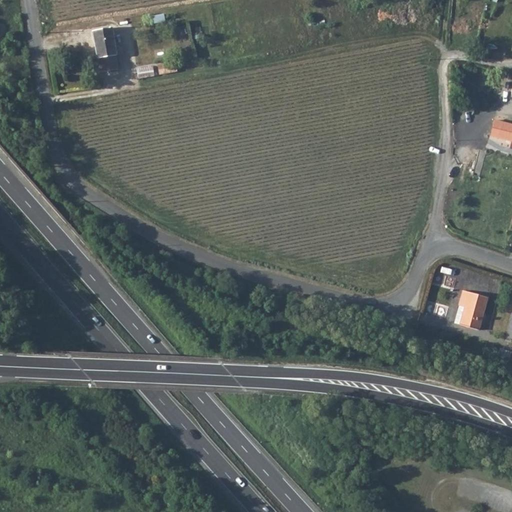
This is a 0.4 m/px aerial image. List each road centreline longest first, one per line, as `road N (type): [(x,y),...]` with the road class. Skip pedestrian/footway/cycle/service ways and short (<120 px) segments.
road 1 (unclassified): [(28,0),(57,161),(69,181),(147,231),(265,277),(374,304),(406,292),(438,245),(511,265)]
road 2 (track): [(442,182),(447,65),(440,45),(424,38),(44,102)]
road 3 (secondary): [(0,367),(330,383),(511,425)]
road 4 (trunk): [(301,511),(0,172)]
road 5 (trunk): [(0,217),(260,511)]
